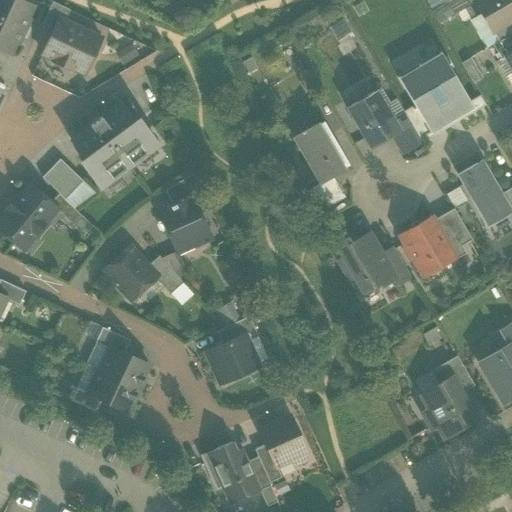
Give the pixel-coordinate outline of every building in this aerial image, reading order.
[(32,6),(17,0),(0,0),(0,21),(22,31),(25,25),(23,24),(32,6)] [(511,0),(478,0),(474,3),(491,32),(511,20),(511,0)] [(69,10),(52,2),(41,24),(53,30),(58,19),(64,21),(69,10)] [(64,21),(58,19),(53,30),(41,55),(53,60),(52,62),(71,71),(72,69),(84,74),(101,38),(64,21)] [(511,20),(492,32),(498,42),(511,33),(511,20)] [(22,31),(0,21),(0,50),(9,55),(18,37),(19,38),(22,31)] [(511,33),(498,42),(492,45),(500,59),(500,60),(506,57),(505,56),(511,52),(511,33)] [(511,52),(505,56),(506,57),(500,60),(500,59),(495,62),(511,92),(511,91),(511,52)] [(440,53),(397,78),(413,106),(430,134),(441,127),(443,130),(485,106),(479,96),(469,102),(450,69),(452,68),(446,58),(444,59),(440,53)] [(376,90),(345,108),(369,150),(390,138),(401,132),(395,121),(376,90)] [(80,162),(99,188),(157,145),(138,120),(134,122),(120,104),(101,117),(89,126),(71,142),(84,159),(80,162)] [(430,134),(413,106),(403,112),(405,115),(421,143),(443,130),(441,127),(430,134)] [(421,143),(405,115),(395,121),(401,132),(390,138),(401,156),(422,144),(421,143)] [(348,166),(323,121),(295,138),(320,182),(329,177),(348,166)] [(500,194),(481,161),(457,175),(486,226),(510,212),(510,211),(511,209),(511,198),(508,190),(500,194)] [(193,174),(164,191),(170,205),(190,196),(193,202),(204,197),(193,174)] [(329,177),(320,182),(321,183),(309,189),(322,211),(342,199),(329,177)] [(456,185),(445,193),(455,208),(466,201),(456,185)] [(49,203),(28,186),(17,200),(14,198),(4,211),(6,213),(0,219),(0,230),(22,249),(36,236),(46,224),(44,223),(55,210),(56,209),(49,203)] [(80,215),(58,194),(49,203),(56,209),(55,210),(71,225),(80,215)] [(170,205),(158,211),(176,252),(193,244),(196,245),(204,241),(206,238),(209,237),(193,202),(190,196),(170,205)] [(453,209),(432,221),(454,258),(453,259),(454,260),(465,254),(461,246),(471,240),(453,209)] [(430,218),(399,236),(423,276),(453,259),(454,258),(432,221),(430,218)] [(369,234),(350,245),(347,239),(336,246),(343,258),(338,261),(349,281),(355,278),(363,293),(372,287),(374,290),(393,279),(394,278),(380,254),(369,234)] [(147,267),(129,247),(104,270),(131,300),(155,278),(156,277),(147,267)] [(410,278),(392,247),(380,254),(394,278),(393,279),(397,286),(410,278)] [(183,283),(158,256),(147,267),(156,277),(155,278),(170,294),(183,283)] [(25,292),(0,280),(0,295),(6,298),(6,299),(18,305),(25,292)] [(257,313),(248,317),(252,324),(260,321),(257,313)] [(248,317),(216,331),(221,344),(243,335),(246,342),(257,337),(252,324),(248,317)] [(511,323),(492,336),(500,349),(509,344),(511,349),(511,323)] [(129,340),(102,328),(95,341),(95,342),(108,348),(109,346),(123,353),(129,340)] [(221,344),(205,351),(220,384),(257,367),(246,342),(243,335),(221,344)] [(123,353),(109,346),(108,348),(95,342),(85,364),(98,370),(139,389),(141,383),(140,382),(148,365),(123,353)] [(500,349),(478,362),(502,404),(511,397),(511,349),(509,344),(500,349)] [(456,356),(429,372),(437,386),(450,378),(459,394),(473,386),(456,356)] [(139,389),(98,370),(87,392),(87,393),(101,400),(126,412),(134,394),(136,395),(139,389)] [(437,386),(421,395),(429,409),(422,412),(431,428),(436,425),(443,438),(474,420),(459,394),(450,378),(437,386)] [(87,392),(76,387),(70,401),(95,413),(101,400),(87,393),(87,392)] [(280,421),(258,431),(265,445),(275,467),(276,467),(291,459),(294,464),(308,458),(291,420),(282,425),(280,421)] [(231,443),(201,456),(209,472),(214,470),(230,504),(259,491),(246,462),(245,459),(244,459),(242,455),(237,457),(231,443)] [(275,467),(265,445),(254,450),(257,457),(269,483),(280,478),(276,467),(275,467)] [(269,483),(257,457),(246,462),(259,491),(266,507),(277,502),(270,486),(269,483)]
